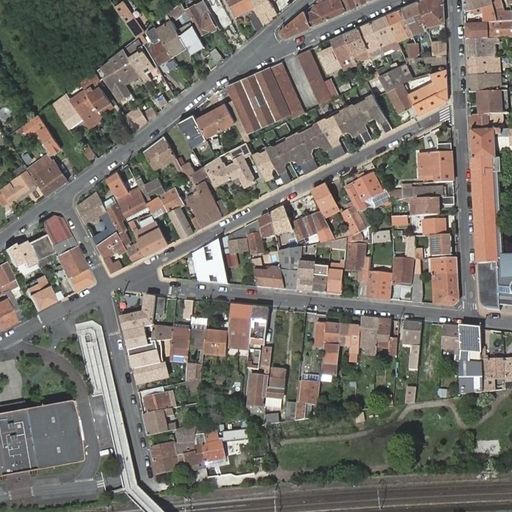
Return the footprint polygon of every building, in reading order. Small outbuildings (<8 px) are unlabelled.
[(182,3),(180,0),(177,0),(169,12),(173,20),(174,21),(183,16),(188,24),(180,29),(189,47),(195,44),(199,50),(206,46),(182,3)] [(229,0),(237,16),(255,7),(251,0),(229,0)] [(271,16),(277,13),(270,0),(251,0),(255,7),(256,10),(263,24),(270,20),(269,17),(271,16)] [(305,11),(311,27),(328,19),(320,0),(317,0),(319,5),(315,6),(313,9),(314,14),(310,15),(307,9),(305,11)] [(320,0),(328,19),(346,11),(340,0),(331,0),(330,1),(329,0),(325,2),(324,0),(320,0)] [(340,0),(346,11),(371,0),(340,0)] [(420,0),(419,1),(429,26),(444,23),(443,0),(420,0)] [(511,38),(511,21),(496,22),(494,12),(492,6),(491,3),(490,0),(464,0),(465,12),(465,14),(473,12),(474,17),(485,14),(488,27),(465,27),(465,29),(466,41),(497,39),(511,38)] [(419,1),(402,8),(414,34),(415,37),(430,31),(429,26),(419,1)] [(134,20),(139,16),(133,6),(127,10),(123,3),(117,7),(137,38),(138,38),(143,46),(145,44),(141,37),(144,35),(134,20)] [(187,9),(201,35),(216,27),(209,14),(205,16),(198,4),(187,9)] [(402,8),(387,15),(398,41),(414,34),(402,8)] [(257,32),(264,26),(263,24),(256,10),(249,15),(257,32)] [(285,38),(311,27),(305,11),(281,31),(285,38)] [(511,18),(511,13),(494,12),(496,22),(511,21),(511,18)] [(387,15),(371,22),(382,46),(393,41),(394,43),(398,41),(387,15)] [(168,33),(162,37),(173,55),(181,50),(176,40),(182,37),(174,21),(173,20),(164,26),(168,33)] [(371,22),(359,27),(368,48),(370,52),(376,49),(379,55),(381,54),(383,56),(386,54),(382,46),(371,22)] [(157,29),(156,26),(147,32),(152,41),(148,43),(161,65),(174,57),(173,55),(162,37),(157,29)] [(164,26),(157,29),(162,37),(168,33),(164,26)] [(359,27),(346,33),(356,57),(358,56),(357,53),(368,48),(359,27)] [(330,40),(334,48),(339,60),(350,56),(354,65),(358,63),(356,57),(346,33),(330,40)] [(173,55),(174,57),(189,49),(182,37),(176,40),(181,50),(173,55)] [(138,38),(137,38),(134,40),(136,45),(138,48),(143,46),(138,38)] [(497,39),(466,41),(467,60),(493,58),(493,44),(497,44),(497,39)] [(136,45),(134,40),(123,49),(125,52),(134,47),(136,45)] [(433,51),(446,51),(445,40),(433,41),(433,51)] [(409,42),(410,58),(418,57),(417,42),(409,42)] [(192,53),(199,50),(195,44),(189,47),(192,53)] [(134,47),(125,52),(131,61),(141,77),(153,69),(144,54),(140,57),(134,47)] [(215,48),(209,53),(210,54),(216,66),(224,59),(215,48)] [(339,60),(334,48),(321,54),(326,68),(340,62),(339,60)] [(125,52),(123,49),(108,60),(124,83),(135,76),(128,63),(131,61),(125,52)] [(327,88),(310,49),(298,55),(321,106),(327,102),(333,100),(332,98),(327,88)] [(376,49),(370,52),(372,58),(379,55),(376,49)] [(211,70),(216,66),(210,54),(205,58),(211,70)] [(493,58),(467,60),(468,76),(498,75),(497,58),(493,58)] [(124,83),(108,60),(94,71),(100,80),(104,78),(110,87),(112,86),(115,90),(124,84),(124,83)] [(292,120),(308,113),(285,60),(269,67),(290,114),(292,120)] [(340,62),(326,68),(329,73),(342,68),(340,62)] [(378,70),(380,76),(393,69),(391,64),(378,70)] [(393,69),(380,76),(388,91),(400,85),(410,80),(412,79),(410,76),(406,77),(401,66),(393,69)] [(269,67),(227,86),(234,101),(247,133),(290,114),(269,67)] [(141,77),(144,81),(156,72),(153,69),(141,77)] [(400,85),(388,91),(397,108),(400,113),(416,106),(420,116),(447,102),(449,100),(447,69),(431,73),(431,84),(415,92),(416,94),(407,99),(404,92),(407,90),(405,87),(402,88),(400,85)] [(100,80),(94,71),(80,82),(85,89),(99,110),(111,102),(98,82),(100,80)] [(498,75),(468,76),(468,93),(478,93),(507,91),(507,87),(499,87),(498,75)] [(333,86),(327,88),(332,98),(336,95),(333,86)] [(102,114),(99,110),(85,89),(70,99),(84,118),(90,127),(104,117),(102,114)] [(130,93),(135,100),(139,98),(136,93),(134,94),(133,91),(130,93)] [(509,114),(507,91),(478,93),(479,116),(500,115),(509,114)] [(61,96),(52,103),(54,107),(56,106),(71,127),(84,118),(70,99),(66,93),(61,96)] [(385,115),(372,93),(368,96),(366,99),(361,102),(369,118),(373,117),(377,118),(380,120),(381,122),(387,119),(385,115)] [(234,101),(226,104),(236,123),(246,141),(250,139),(247,133),(234,101)] [(114,106),(111,102),(99,110),(102,114),(114,106)] [(351,104),(346,106),(360,132),(366,129),(365,127),(366,124),(367,120),(369,118),(361,102),(354,105),(351,104)] [(236,123),(226,104),(205,114),(207,118),(199,122),(207,137),(236,123)] [(346,131),(349,132),(351,133),(352,137),(354,136),(360,132),(346,106),(340,110),(339,113),(334,116),(343,132),(343,133),(346,131)] [(62,149),(38,114),(30,120),(22,126),(29,135),(34,133),(37,131),(54,155),(62,149)] [(470,116),(470,132),(495,131),(494,119),(500,119),(500,115),(479,116),(470,116)] [(339,140),(340,138),(341,134),(343,133),(343,132),(334,116),(329,119),(326,119),(320,122),(333,147),(340,143),(339,140)] [(387,133),(393,130),(387,119),(381,122),(387,133)] [(180,125),(186,137),(193,134),(186,120),(180,125)] [(333,147),(320,122),(315,124),(313,127),(308,130),(316,147),(319,145),(322,147),(326,148),(327,150),(333,147)] [(366,129),(360,132),(366,144),(372,141),(366,129)] [(496,258),(495,243),(492,160),(496,160),(495,152),(494,136),(511,135),(511,146),(511,145),(511,129),(501,130),(495,131),(470,132),(476,264),(496,263),(496,258)] [(312,154),(312,152),(313,148),(316,147),(308,130),(301,133),(299,132),(293,135),(306,161),(313,157),(312,154)] [(52,156),(54,155),(37,131),(34,133),(45,149),(49,156),(50,157),(52,156)] [(354,136),(359,148),(366,144),(360,132),(354,136)] [(286,139),(280,142),(290,161),(293,159),(298,160),(300,164),(306,161),(293,135),(292,133),(287,135),(286,139)] [(511,145),(511,146),(511,135),(494,136),(495,152),(511,150),(511,145)] [(175,154),(165,136),(145,151),(155,170),(177,159),(175,154)] [(252,154),(246,141),(232,149),(236,158),(228,162),(229,164),(226,166),(232,179),(240,175),(246,186),(255,182),(244,158),(252,154)] [(272,143),(265,147),(267,149),(276,168),(280,175),(286,171),(285,167),(287,162),(290,161),(280,142),(275,144),(272,143)] [(339,158),(346,154),(340,143),(333,147),(339,158)] [(83,148),(91,160),(97,155),(89,144),(83,148)] [(453,182),(451,145),(437,145),(437,153),(419,154),(419,170),(424,169),(425,178),(434,178),(435,183),(453,182)] [(339,158),(333,147),(327,150),(333,161),(339,158)] [(45,149),(24,163),(25,165),(28,169),(49,156),(45,149)] [(252,154),(266,182),(274,178),(271,173),(273,170),(276,168),(267,149),(262,151),(259,150),(252,154)] [(227,156),(226,152),(205,164),(209,174),(216,186),(232,179),(226,166),(225,164),(225,165),(223,159),(227,156)] [(46,197),(68,181),(52,156),(50,157),(49,156),(28,169),(28,170),(46,197)] [(306,161),(312,172),(319,168),(313,157),(306,161)] [(492,160),(495,243),(500,243),(496,176),(496,160),(492,160)] [(189,173),(195,170),(190,161),(180,165),(185,175),(189,173)] [(312,172),(306,161),(300,164),(306,175),(312,172)] [(209,174),(205,164),(195,170),(189,173),(193,182),(197,180),(196,177),(205,173),(206,176),(209,174)] [(18,177),(28,170),(28,169),(25,165),(15,172),(18,177)] [(292,182),(286,171),(280,175),(285,185),(292,182)] [(116,173),(108,179),(128,218),(150,207),(148,202),(142,191),(140,187),(131,191),(134,197),(129,199),(126,193),(122,196),(121,192),(125,191),(116,173)] [(0,189),(0,199),(1,201),(4,206),(36,186),(29,174),(18,180),(21,185),(15,190),(11,186),(4,191),(2,188),(2,189),(0,189)] [(344,189),(354,210),(357,212),(367,207),(364,202),(379,195),(385,208),(391,205),(391,201),(387,193),(378,177),(375,178),(373,175),(344,189)] [(140,187),(145,185),(141,178),(137,180),(140,187)] [(142,191),(148,202),(160,195),(166,191),(159,178),(145,185),(140,187),(142,191)] [(274,178),(266,182),(272,192),(279,189),(274,178)] [(195,186),(193,182),(190,184),(196,196),(187,200),(189,206),(192,205),(198,217),(193,220),(198,230),(213,222),(195,186)] [(195,186),(213,222),(230,214),(223,200),(220,201),(212,189),(209,190),(207,185),(201,188),(199,184),(195,186)] [(401,193),(402,201),(437,199),(441,199),(443,199),(443,189),(443,188),(412,189),(412,185),(400,185),(401,193)] [(166,191),(160,195),(164,204),(182,239),(193,233),(180,208),(185,205),(175,186),(166,191)] [(326,187),(312,194),(321,215),(336,208),(326,187)] [(78,207),(86,223),(103,215),(111,230),(94,239),(98,246),(117,231),(103,203),(98,193),(78,207)] [(391,201),(402,201),(401,193),(387,193),(391,201)] [(148,202),(150,207),(152,211),(164,204),(160,195),(148,202)] [(103,203),(117,231),(125,247),(131,244),(126,234),(129,233),(123,221),(126,220),(115,199),(114,197),(103,203)] [(437,199),(402,201),(402,204),(411,204),(412,217),(439,216),(437,199)] [(150,207),(128,218),(130,223),(134,221),(152,212),(152,211),(150,207)] [(285,207),(271,215),(276,237),(296,232),(293,226),(285,207)] [(354,210),(341,216),(352,239),(355,237),(365,231),(354,210)] [(271,215),(259,222),(263,239),(276,237),(271,215)] [(321,215),(293,226),(296,232),(302,246),(306,244),(304,242),(319,236),(319,235),(329,231),(321,215)] [(54,217),(41,226),(46,235),(54,253),(75,293),(91,284),(94,283),(94,282),(62,220),(54,217)] [(406,217),(391,218),(392,226),(407,225),(406,217)] [(141,243),(147,256),(168,246),(155,220),(151,222),(152,224),(139,230),(134,221),(130,223),(141,243)] [(422,221),(422,225),(426,225),(427,231),(423,231),(423,235),(445,234),(444,220),(422,221)] [(259,222),(246,228),(251,251),(251,255),(264,253),(261,240),(263,239),(259,222)] [(251,251),(246,228),(228,238),(231,254),(235,253),(251,251)] [(117,231),(98,246),(111,272),(114,270),(111,265),(112,263),(109,257),(115,252),(113,248),(115,247),(120,253),(126,249),(125,247),(117,231)] [(374,231),(374,242),(392,242),(392,231),(374,231)] [(46,235),(28,244),(36,261),(54,253),(46,235)] [(319,246),(329,244),(325,235),(316,239),(319,246)] [(451,236),(431,237),(431,257),(451,256),(451,236)] [(355,237),(352,239),(346,241),(348,244),(348,245),(348,246),(355,246),(355,237)] [(415,250),(415,237),(406,238),(407,251),(415,250)] [(41,270),(24,238),(16,243),(6,250),(17,271),(26,266),(31,275),(41,270)] [(228,238),(221,241),(225,267),(237,264),(235,253),(231,254),(228,238)] [(198,281),(228,284),(220,241),(213,245),(205,248),(194,254),(198,281)] [(346,242),(336,243),(335,249),(347,250),(348,246),(348,245),(348,244),(346,241),(346,242)] [(127,250),(133,264),(147,256),(141,243),(127,250)] [(355,246),(348,246),(347,250),(346,265),(345,270),(363,272),(365,246),(355,246)] [(281,251),(279,252),(282,265),(286,291),(314,294),(316,270),(316,266),(307,265),(307,263),(301,262),(302,248),(300,248),(281,251)] [(255,271),(258,288),(286,291),(282,265),(264,269),(261,258),(253,260),(255,271)] [(457,275),(456,258),(431,259),(432,276),(457,275)] [(394,261),(393,284),(410,285),(413,261),(394,261)] [(511,261),(496,263),(476,264),(478,304),(483,310),(499,310),(499,301),(498,287),(510,288),(510,289),(511,291),(511,261)] [(2,294),(16,323),(24,319),(9,291),(17,287),(5,264),(0,266),(0,289),(2,293),(2,294)] [(342,296),(345,270),(346,265),(341,265),(340,272),(330,271),(328,295),(342,296)] [(328,295),(330,271),(316,270),(314,294),(328,295)] [(369,274),(364,273),(363,283),(359,282),(359,297),(368,298),(369,298),(369,274)] [(391,276),(369,274),(369,298),(390,300),(391,300),(391,287),(391,276)] [(458,292),(457,275),(432,276),(433,292),(458,292)] [(44,276),(36,279),(39,286),(27,292),(38,312),(57,302),(44,276)] [(422,276),(414,277),(413,289),(421,290),(422,276)] [(510,288),(498,287),(499,301),(511,301),(511,291),(510,289),(510,288)] [(421,290),(413,289),(412,302),(421,303),(422,303),(424,290),(421,290)] [(459,301),(458,292),(433,292),(434,305),(454,306),(459,301)] [(0,331),(16,323),(2,294),(0,295),(0,299),(2,303),(4,308),(0,309),(0,331)] [(120,318),(128,352),(149,347),(143,328),(153,326),(154,321),(156,298),(145,296),(143,313),(120,318)] [(165,299),(156,298),(154,321),(158,321),(159,316),(163,316),(165,299)] [(193,302),(185,302),(184,316),(192,317),(193,302)] [(253,308),(231,306),(229,329),(228,335),(227,344),(249,346),(253,308)] [(191,327),(191,331),(189,349),(199,350),(200,353),(200,359),(198,361),(188,360),(188,364),(187,369),(186,378),(186,382),(201,380),(203,356),(206,333),(206,328),(207,318),(192,317),(191,327)] [(364,328),(361,327),(359,348),(363,349),(366,349),(372,349),(371,357),(376,357),(377,349),(379,320),(365,319),(364,328)] [(379,320),(377,349),(388,350),(389,348),(397,349),(397,338),(390,338),(391,321),(379,320)] [(324,348),(326,324),(318,323),(315,347),(324,348)] [(419,357),(421,333),(421,332),(421,325),(403,323),(401,344),(405,344),(405,345),(413,346),(411,368),(418,369),(419,357)] [(361,327),(326,324),(324,348),(321,375),(335,377),(338,347),(350,348),(350,355),(358,355),(359,348),(361,327)] [(173,329),(153,327),(151,343),(155,343),(172,341),(173,329)] [(441,351),(460,353),(459,328),(443,327),(441,351)] [(458,370),(460,396),(482,393),(481,381),(480,363),(480,359),(479,330),(459,328),(460,353),(458,370)] [(191,331),(173,329),(172,341),(171,352),(170,364),(172,364),(174,364),(175,357),(185,358),(184,364),(186,364),(188,364),(188,360),(189,349),(191,331)] [(206,333),(203,356),(226,358),(227,344),(228,335),(221,335),(220,335),(220,338),(216,337),(216,334),(206,333)] [(268,388),(271,350),(263,350),(262,369),(265,369),(263,378),(251,377),(248,406),(261,407),(262,399),(268,399),(269,388),(268,388)] [(169,379),(165,364),(162,365),(158,351),(129,359),(136,387),(169,379)] [(480,363),(481,381),(504,380),(504,379),(504,362),(480,363)] [(270,388),(269,388),(268,399),(282,400),(283,389),(284,371),(272,370),(270,388)] [(198,403),(201,380),(186,382),(184,383),(186,392),(192,391),(191,404),(198,403)] [(296,403),(294,422),(303,421),(305,405),(318,406),(320,384),(301,382),(299,403),(296,403)] [(407,389),(405,405),(414,404),(416,390),(407,389)] [(439,398),(451,397),(450,389),(438,390),(439,398)] [(147,413),(172,408),(177,407),(174,392),(144,399),(147,413)] [(0,405),(0,476),(5,476),(6,479),(28,475),(27,472),(78,463),(83,462),(84,460),(85,458),(82,440),(84,440),(81,420),(78,420),(75,402),(72,400),(26,409),(25,401),(0,405)] [(286,421),(294,422),(296,403),(287,402),(286,421)] [(148,437),(176,430),(175,423),(166,425),(165,416),(173,414),(172,408),(147,413),(143,414),(148,437)] [(198,411),(196,427),(196,428),(195,435),(203,434),(204,424),(205,412),(198,411)] [(355,414),(357,423),(366,422),(364,413),(355,414)] [(265,426),(278,424),(279,416),(266,416),(265,426)] [(210,425),(209,433),(217,432),(218,425),(210,425)] [(195,435),(196,428),(185,431),(188,444),(179,445),(151,450),(154,461),(196,452),(195,441),(195,435)] [(223,432),(224,441),(232,439),(255,437),(254,428),(223,432)] [(154,461),(157,474),(227,458),(226,454),(235,451),(232,440),(224,441),(223,441),(207,444),(205,434),(203,434),(195,435),(195,441),(196,452),(154,461)] [(266,457),(252,459),(254,472),(268,470),(266,457)]
